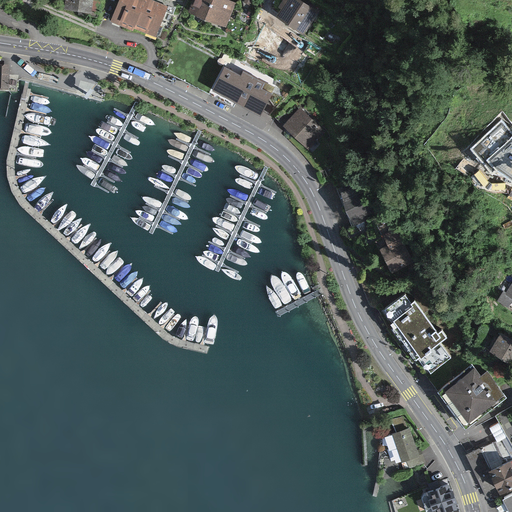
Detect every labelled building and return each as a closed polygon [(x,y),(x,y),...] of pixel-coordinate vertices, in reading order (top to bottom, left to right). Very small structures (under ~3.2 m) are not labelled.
[(91,0),(67,0),(66,6),(90,10),(91,0)] [(165,7),(146,0),(120,0),(113,19),(126,23),(142,29),(155,34),(165,7)] [(232,2),(226,0),(195,0),(191,12),(224,24),(232,2)] [(314,10),(297,0),(284,0),(281,6),(286,9),(280,19),(301,32),(314,10)] [(0,85),(8,85),(8,64),(0,63),(0,85)] [(276,87),(243,70),(241,75),(225,66),(212,90),(261,115),(276,87)] [(323,130),(291,100),(276,115),(308,145),(323,130)] [(361,183),(343,191),(356,222),(374,215),(361,183)] [(394,229),(378,237),(394,267),(409,259),(394,229)] [(511,283),(502,302),(511,307),(511,283)] [(407,296),(386,310),(422,362),(448,344),(439,331),(434,334),(407,296)] [(511,338),(503,333),(493,351),(511,361),(511,338)] [(474,368),(446,386),(470,421),(510,394),(492,368),(480,376),(474,368)] [(410,428),(395,434),(404,461),(420,456),(410,428)] [(494,468),(510,461),(501,438),(468,452),(478,475),(494,468)] [(511,460),(510,461),(494,468),(502,490),(511,486),(511,460)] [(448,511),(460,507),(449,483),(425,494),(432,511),(448,511)]
